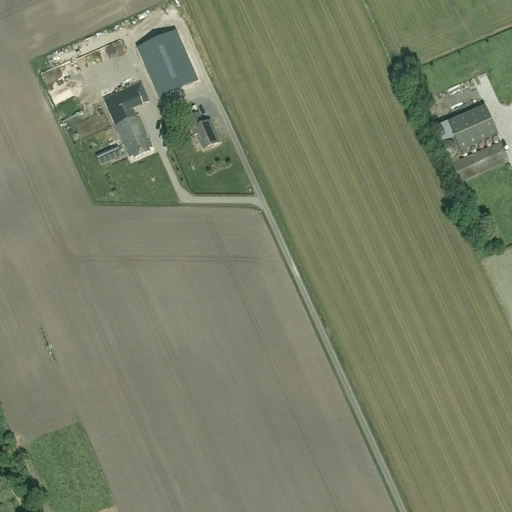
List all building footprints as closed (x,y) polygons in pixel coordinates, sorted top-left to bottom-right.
[(201,80),(179,31),(138,49),(159,96),(161,97),(182,88),(184,91),(196,86),(195,82),(201,80)] [(68,64),(80,57),(77,51),(65,58),(68,64)] [(444,80),(433,84),(435,88),(445,84),(444,80)] [(151,152),(150,150),(153,148),(150,141),(149,142),(147,137),(148,137),(139,116),(137,117),(134,109),(150,102),(141,83),(104,100),(130,159),(134,157),(135,159),(151,152)] [(498,136),(484,106),(447,124),(460,153),(498,136)] [(203,124),(198,113),(187,118),(195,136),(197,135),(204,150),(220,143),(210,121),(203,124)] [(75,115),(62,120),(66,129),(79,124),(75,115)] [(446,169),(454,186),(509,161),(501,144),(446,169)] [(105,165),(114,161),(112,155),(103,158),(105,165)]
